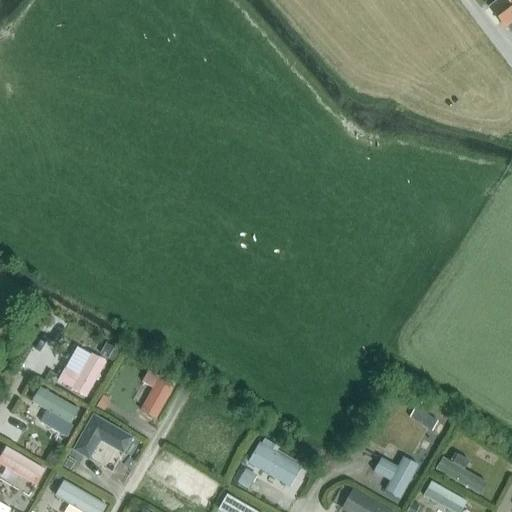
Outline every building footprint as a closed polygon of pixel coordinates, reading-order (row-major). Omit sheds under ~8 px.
[(511,0),(499,0),(488,9),(503,30),(507,27),(511,33),(511,0)] [(37,355),(44,345),(37,340),(30,351),(37,355)] [(86,399),(107,363),(91,354),(79,375),(65,368),(57,382),(71,389),(71,390),(86,399)] [(156,420),(176,383),(160,374),(159,377),(148,371),(141,382),(152,389),(140,411),(156,420)] [(30,403),(70,426),(79,411),(39,388),(30,403)] [(111,400),(102,395),(95,407),(104,412),(111,400)] [(93,417),(74,451),(88,459),(99,440),(123,454),(131,439),(93,417)] [(430,417),(424,427),(432,432),(438,421),(430,417)] [(259,442),(247,463),(289,488),(301,468),(275,452),(278,447),(265,439),(262,444),(259,442)] [(0,455),(0,465),(36,486),(45,471),(5,448),(0,455)] [(51,451),(44,462),(53,467),(60,456),(51,451)] [(435,470),(480,496),(487,483),(464,470),(469,462),(455,453),(450,462),(442,458),(435,470)] [(400,500),(418,466),(403,457),(397,467),(381,458),(373,473),(389,481),(384,491),(400,500)] [(67,459),(63,466),(70,470),(74,464),(67,459)] [(248,490),(256,476),(244,469),(236,484),(248,490)] [(207,511),(220,487),(204,479),(187,511),(207,511)] [(62,481),(53,497),(78,511),(102,511),(106,507),(62,481)] [(422,497),(449,511),(460,511),(466,502),(431,482),(422,497)] [(391,511),(352,489),(340,510),(343,511),(391,511)] [(217,511),(218,511),(255,511),(226,495),(217,511)] [(416,511),(419,506),(411,502),(406,511),(416,511)]
